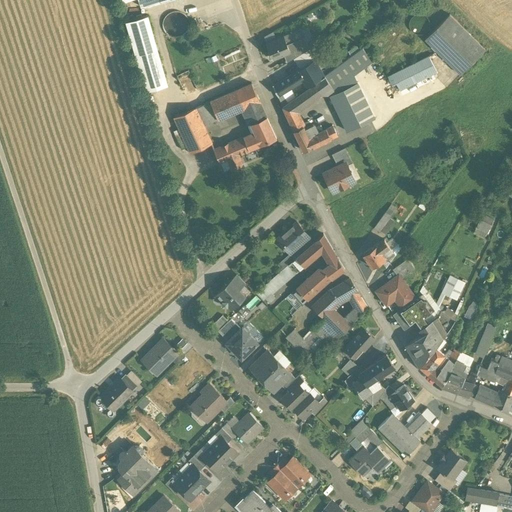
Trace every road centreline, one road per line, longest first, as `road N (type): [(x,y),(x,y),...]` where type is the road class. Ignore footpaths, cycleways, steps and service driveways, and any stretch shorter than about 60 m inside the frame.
road 1 (residential): [(464,402),(432,388),(411,366),(309,189)]
road 2 (track): [(0,152),(71,370),(86,388)]
road 3 (residential): [(171,312),(86,388),(82,410),(98,511)]
road 4 (residential): [(309,189),(171,312)]
road 5 (residential): [(171,312),(285,430)]
road 6 (residential): [(309,189),(251,45)]
road 7 (residential): [(464,402),(384,511)]
